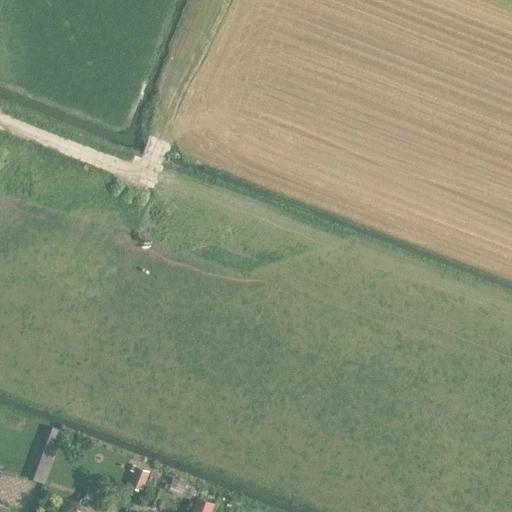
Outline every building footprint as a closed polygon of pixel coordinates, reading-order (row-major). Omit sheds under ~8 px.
[(103,162),(0,122),(0,194),(79,226),(103,162)] [(64,428),(53,423),(34,474),(45,478),(64,428)] [(131,466),(135,468),(130,481),(139,485),(140,483),(143,483),(149,468),(133,461),(131,466)] [(0,511),(5,511),(9,503),(0,499),(0,473),(3,466),(0,464),(0,511)] [(198,493),(190,511),(207,511),(213,499),(198,493)]
